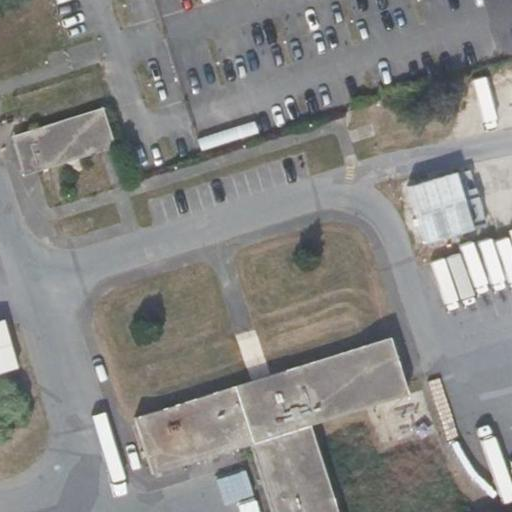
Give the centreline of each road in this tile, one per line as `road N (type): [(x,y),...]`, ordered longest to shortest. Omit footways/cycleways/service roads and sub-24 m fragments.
road 1 (unknown): [(106,48),(140,131),(155,142),(511,24)]
road 2 (unknown): [(350,174),(431,331),(469,342),(511,326)]
road 3 (unknown): [(106,48),(250,0)]
